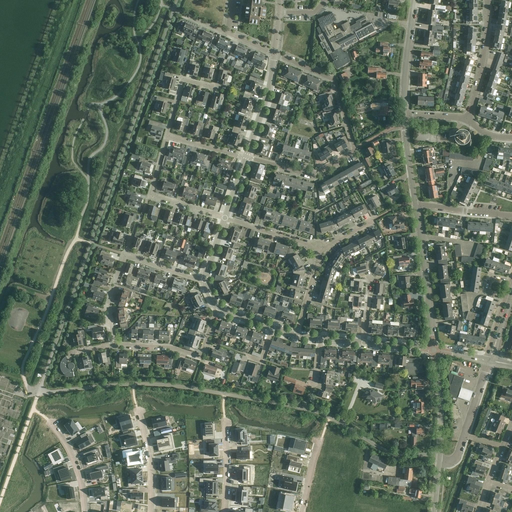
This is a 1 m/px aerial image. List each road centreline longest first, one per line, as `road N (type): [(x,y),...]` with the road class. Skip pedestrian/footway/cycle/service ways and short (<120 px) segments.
road 1 (residential): [(439,457),(396,454),(318,412),(224,393),(154,384),(38,392)]
road 2 (residential): [(274,53),(332,79),(354,148),(313,175),(246,156)]
road 3 (track): [(0,179),(63,0)]
road 4 (residential): [(433,349),(415,205)]
road 5 (residential): [(115,344),(200,355),(218,307)]
road 6 (residential): [(468,119),(487,0)]
road 7 (residential): [(439,457),(455,457),(489,360)]
